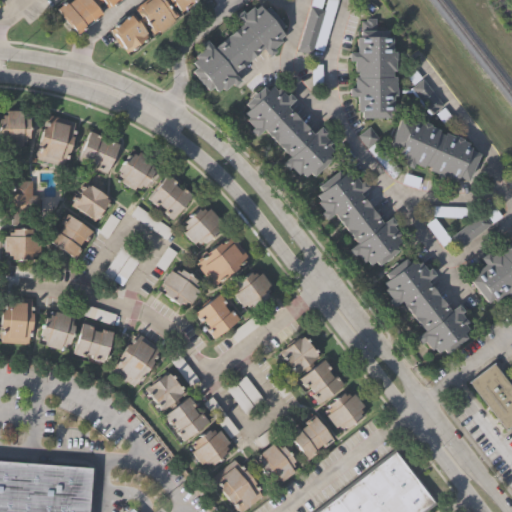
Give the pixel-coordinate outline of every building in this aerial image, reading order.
[(70,30),(54,9),(63,2),(64,3),(67,0),(109,0),(99,8),(94,2),(91,4),(96,11),(70,30)] [(93,0),(101,11),(118,0),(93,0)] [(109,30),(130,15),(135,20),(138,17),(135,13),(153,0),(161,0),(164,3),(168,0),(195,0),(178,13),(174,6),(168,10),(174,18),(151,35),(144,24),(140,27),(148,38),(126,54),(109,30)] [(319,0),(317,9),(307,5),(308,0),(319,0)] [(321,10),(323,0),(334,0),(320,51),(309,48),(321,10)] [(204,40),(211,48),(239,25),(232,16),(238,10),(241,13),(249,7),(251,10),(256,5),(260,10),(265,7),(281,26),(276,30),(281,35),(276,39),(278,42),(269,49),(271,52),(266,57),(260,49),(231,73),(237,81),(231,87),(228,83),(220,91),(217,88),(213,91),(210,87),(205,91),(189,71),(193,67),(189,62),(194,58),(192,56),(200,50),(197,46),(204,40)] [(317,9),(321,10),(309,48),(308,54),(294,50),(307,5),(317,9)] [(360,37),(361,23),(365,23),(365,20),(374,19),(374,30),(379,30),(379,38),(391,38),(391,54),(394,54),(394,74),(391,73),(391,79),(394,79),(394,98),(391,98),(391,113),(358,113),(357,98),(349,98),(349,90),(354,90),(354,80),(357,79),(357,74),(354,73),(354,62),(349,62),(349,55),(356,55),(356,37),(360,37)] [(408,64),(440,105),(425,116),(407,92),(396,92),(396,89),(405,89),(410,85),(399,71),(408,64)] [(316,125),(323,132),(319,136),(327,144),(325,147),(329,151),(325,154),(329,157),(311,176),(306,171),(301,176),(298,172),(295,175),(286,166),(284,169),(278,163),(285,155),(261,129),(253,136),(248,130),(251,127),(243,119),(246,118),(241,113),(246,107),(243,104),(260,87),(264,91),(269,86),(273,90),(275,88),(283,96),(285,94),(290,99),(284,105),(309,131),(316,125)] [(4,110),(20,109),(20,113),(23,113),(23,118),(27,118),(27,137),(23,137),(23,141),(19,141),(19,144),(3,145),(3,142),(0,142),(0,114),(4,114),(4,110)] [(61,169),(32,160),(44,116),(71,123),(72,128),(61,169)] [(467,182),(451,176),(450,180),(445,178),(443,182),(433,178),(434,172),(427,170),(428,165),(422,163),(421,166),(411,162),(409,167),(401,165),(404,157),(397,155),(398,152),(396,151),(397,149),(387,145),(399,117),(408,121),(409,119),(413,121),(414,119),(420,122),(420,121),(429,124),(428,125),(437,129),(436,132),(442,135),(443,132),(468,143),(466,146),(470,148),(469,150),(478,154),(467,182)] [(89,131),(100,135),(97,140),(105,144),(107,140),(117,144),(105,175),(94,170),(95,165),(88,162),(88,165),(76,161),(89,131)] [(399,171),(391,179),(366,150),(374,143),(399,171)] [(152,159),(150,164),(153,166),(151,170),(154,171),(146,188),(141,185),(139,188),(135,186),(133,190),(117,182),(120,177),(118,176),(120,171),(118,170),(126,154),(132,156),(134,152),(137,154),(139,152),(152,159)] [(346,248),(353,242),(331,212),(322,219),(316,212),(319,209),(314,203),(318,200),(313,195),(318,191),(313,185),(334,169),(338,175),(345,170),(348,174),(350,173),(357,182),(361,179),(366,185),(358,192),(381,222),(388,216),(394,223),(391,225),(397,233),(394,235),(398,241),(394,245),(398,249),(377,265),(373,259),(367,264),(364,260),(361,262),(354,253),(352,255),(346,248)] [(193,194),(172,221),(161,213),(164,209),(158,204),(155,207),(147,200),(168,173),(176,180),(173,184),(181,190),(184,187),(193,194)] [(1,213),(1,194),(8,194),(8,182),(29,182),(29,197),(36,197),(36,213),(1,213)] [(86,184),(89,186),(90,185),(111,200),(94,222),(70,205),(86,184)] [(169,229),(163,238),(126,214),(132,205),(169,229)] [(470,208),(469,218),(431,216),(419,216),(419,205),(470,208)] [(220,218),(217,222),(219,224),(216,228),(219,231),(202,248),(195,240),(193,243),(182,232),(186,229),(182,225),(185,222),(183,220),(196,206),(199,209),(202,206),(206,209),(208,207),(220,218)] [(448,240),(447,237),(478,212),(488,225),(456,250),(448,240)] [(92,232),(85,241),(83,238),(77,247),(81,250),(74,259),(47,240),(54,230),(58,232),(63,225),(59,223),(66,213),(92,232)] [(447,237),(448,240),(439,248),(421,225),(431,216),(447,237)] [(36,254),(30,254),(30,257),(28,257),(28,260),(8,260),(8,257),(3,257),(3,252),(0,252),(0,236),(4,236),(4,233),(8,233),(8,230),(28,230),(28,235),(36,235),(36,254)] [(511,290),(507,294),(504,289),(486,303),(469,280),(475,275),(472,272),(484,263),(480,257),(487,251),(490,254),(497,249),(499,252),(504,248),(502,246),(511,240),(507,235),(511,231),(511,290)] [(211,285),(194,262),(231,234),(248,256),(211,285)] [(121,242),(141,255),(119,287),(109,280),(104,288),(95,282),(121,242)] [(415,336),(422,330),(399,300),(391,307),(385,300),(388,297),(383,291),(386,288),(382,283),(387,279),(382,272),(403,257),(407,263),(414,258),(417,262),(419,261),(426,270),(430,267),(435,273),(426,280),(449,310),(457,304),(462,311),(460,313),(466,321),(463,323),(467,329),(463,332),(466,337),(446,353),(441,347),(436,352),(433,348),(430,350),(423,341),(421,343),(415,336)] [(56,270),(55,282),(10,279),(11,267),(56,270)] [(190,302),(186,300),(184,303),(180,300),(178,304),(162,292),(164,289),(161,287),(164,283),(161,281),(170,269),(172,271),(175,268),(178,270),(180,268),(196,279),(194,282),(198,284),(195,288),(198,290),(190,302)] [(267,288),(269,289),(265,292),(268,295),(253,307),(251,304),(247,306),(245,303),(241,307),(231,294),(235,291),(233,288),(236,286),(234,282),(249,271),(251,273),(255,270),(257,274),(260,272),(270,285),(267,288)] [(218,291),(226,301),(222,305),(228,311),(232,308),(239,317),(213,339),(205,329),(207,327),(201,319),(199,321),(192,312),(218,291)] [(0,310),(1,296),(31,298),(28,343),(0,340),(0,310)] [(109,326),(65,313),(69,301),(112,314),(109,326)] [(264,306),(270,314),(236,341),(229,333),(264,306)] [(46,312),(76,320),(65,351),(36,340),(46,312)] [(112,333),(103,363),(91,360),(92,356),(84,354),(83,358),(70,354),(80,321),(93,325),(92,329),(99,331),(99,328),(112,333)] [(136,335),(159,351),(133,389),(110,372),(136,335)] [(313,357),(315,359),(299,372),(296,368),(293,371),(278,352),(297,337),(298,339),(301,336),(316,355),(313,357)] [(190,386),(164,350),(173,344),(199,379),(190,386)] [(316,404),(309,395),(312,393),(307,386),(304,388),(297,378),(322,359),(330,369),(328,371),(333,377),(336,375),(343,384),(316,404)] [(511,386),(511,423),(506,428),(468,379),(492,361),(511,386)] [(163,406),(159,409),(144,391),(146,389),(145,387),(163,373),(165,375),(168,373),(182,391),(178,394),(180,396),(164,408),(163,406)] [(265,400),(246,414),(227,387),(245,373),(265,400)] [(360,408),(361,411),(357,414),(359,416),(345,428),(343,425),(339,427),(337,425),(334,427),(324,415),(326,413),(324,410),(328,406),(326,404),(341,393),(343,395),(347,392),(349,395),(352,393),(363,406),(360,408)] [(207,421),(181,441),(173,430),(176,428),(171,422),(168,424),(161,415),(187,394),(195,405),(191,407),(196,414),(199,411),(207,421)] [(238,430),(230,436),(203,402),(212,395),(238,430)] [(287,414),(294,424),(260,451),(253,442),(287,414)] [(310,414),(330,439),(320,447),(318,444),(311,449),(313,452),(305,459),(285,433),(294,426),(296,429),(302,424),(300,422),(310,414)] [(204,462),(200,464),(190,451),(193,450),(190,446),(194,443),(191,440),(206,428),(208,431),(212,427),(215,431),(218,429),(227,441),(224,444),(227,447),(223,449),(226,453),(210,465),(208,462),(205,464),(204,462)] [(289,469),(292,473),(280,483),(277,479),(273,482),(271,479),(269,482),(257,466),(260,464),(257,460),(259,458),(257,455),(270,444),(272,448),(275,445),(277,448),(280,445),(292,461),(290,464),(292,467),(289,469)] [(314,511),(395,449),(435,500),(419,511),(314,511)] [(0,511),(0,458),(86,465),(82,511),(0,511)] [(251,486),(259,497),(240,511),(236,511),(209,478),(231,461),(240,473),(242,471),(253,484),(251,486)]
